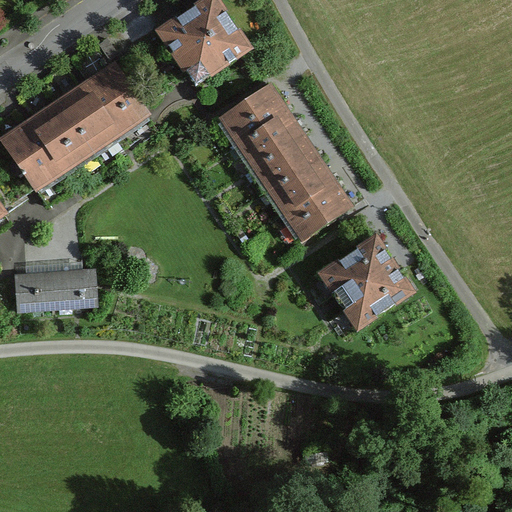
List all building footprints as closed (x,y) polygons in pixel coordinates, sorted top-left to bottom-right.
[(255,46),(222,0),(204,0),(162,30),(200,84),(255,46)] [(60,101),(95,155),(154,117),(119,63),(60,101)] [(224,119),(240,143),(290,110),(273,86),(224,119)] [(40,191),(95,155),(60,101),(5,137),(40,191)] [(240,143),(256,167),(306,134),(290,110),(240,143)] [(273,191),(322,158),(306,134),(256,167),(273,191)] [(273,191),(291,217),(340,183),(322,158),(273,191)] [(356,206),(340,183),(291,217),(306,240),(356,206)] [(417,288),(382,236),(326,273),(360,326),(417,288)] [(95,273),(17,277),(19,304),(96,299),(95,273)]
